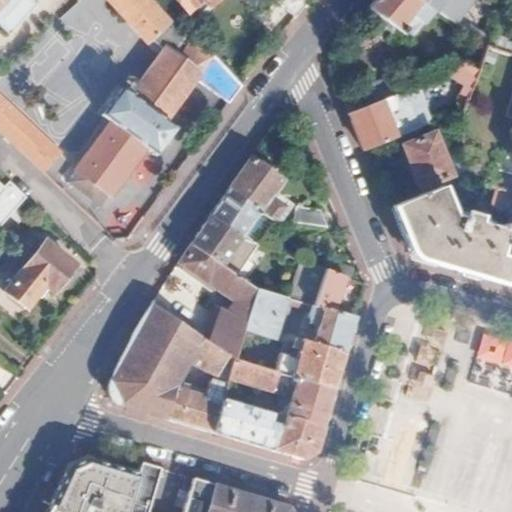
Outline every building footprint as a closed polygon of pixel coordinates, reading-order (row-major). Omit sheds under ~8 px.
[(29,3),(30,0),(0,0),(0,28),(7,35),(33,6),(29,3)] [(239,86),(196,40),(178,29),(175,33),(145,0),(106,0),(143,39),(147,35),(160,49),(127,95),(117,88),(99,114),(109,120),(74,171),(76,172),(69,183),(100,205),(106,195),(109,197),(144,149),(153,155),(173,128),(164,122),(194,80),(226,104),(233,94),(239,86)] [(211,0),(174,0),(185,11),(197,0),(200,0),(206,5),(211,0)] [(307,1),(305,0),(274,0),(293,18),(294,18),(307,1)] [(414,33),(430,7),(420,0),(372,0),(366,8),(366,9),(403,34),(407,28),(414,33)] [(420,0),(430,7),(453,22),(470,0),(420,0)] [(34,47),(50,31),(43,25),(22,47),(28,52),(34,47)] [(511,40),(508,39),(509,37),(493,32),(485,45),(511,53),(511,40)] [(475,73),(484,44),(474,38),(462,63),(475,73)] [(468,96),(475,73),(461,63),(449,73),(464,82),(461,93),(468,96)] [(401,93),(393,74),(341,95),(349,114),(401,93)] [(422,129),(407,91),(401,93),(349,114),(364,152),(422,129)] [(59,155),(25,122),(0,99),(0,134),(23,156),(42,174),(59,155)] [(446,167),(432,134),(402,146),(419,189),(438,182),(440,187),(463,178),(464,160),(446,167)] [(271,192),(279,179),(265,170),(266,165),(257,159),(253,160),(248,157),(243,165),(227,187),(258,209),(274,220),(277,220),(287,204),(271,192)] [(239,236),(258,209),(227,187),(213,207),(207,215),(239,236)] [(511,201),(511,192),(501,189),(496,208),(510,212),(511,201)] [(503,235),(505,231),(478,223),(478,220),(455,212),(453,215),(441,211),(433,190),(392,207),(408,248),(418,259),(487,279),(504,283),(511,259),(499,255),(503,235)] [(321,217),(317,208),(292,204),(289,222),(326,226),(321,217)] [(239,236),(207,215),(188,244),(220,261),(226,265),(237,273),(256,245),(239,236)] [(511,237),(503,235),(499,255),(511,259),(504,283),(511,285),(511,237)] [(43,240),(4,289),(24,306),(35,292),(42,297),(48,289),(51,290),(72,263),(43,240)] [(226,265),(220,261),(188,244),(185,247),(175,262),(225,297),(247,311),(254,287),(237,273),(226,265)] [(311,304),(323,269),(308,263),(297,260),(286,296),(308,304),(311,304)] [(332,311),(343,277),(323,269),(311,304),(332,311)] [(272,338),(286,296),(276,293),(254,287),(247,311),(244,322),(241,329),(272,338)] [(247,311),(225,297),(218,306),(225,311),(244,322),(247,311)] [(241,329),(244,322),(225,311),(218,306),(212,302),(205,327),(201,340),(224,355),(232,359),(238,341),(241,329)] [(341,363),(355,318),(332,311),(311,304),(308,304),(305,314),(306,322),(314,326),(309,341),(296,336),(292,346),(298,349),(296,358),(280,354),(275,372),(290,377),(295,379),(333,391),(341,363)] [(174,387),(187,363),(215,375),(224,355),(201,340),(190,333),(147,306),(137,323),(119,355),(112,371),(108,379),(107,384),(107,389),(110,397),(114,402),(118,404),(131,409),(206,431),(211,433),(220,401),(225,387),(209,382),(203,397),(186,391),(188,388),(181,385),(179,389),(174,387)] [(511,342),(502,340),(499,348),(477,342),(461,403),(489,411),(495,391),(511,395),(511,342)] [(252,366),(258,347),(238,341),(232,359),(233,360),(252,366)] [(269,392),(275,372),(252,366),(233,360),(231,366),(227,379),(269,392)] [(282,400),(290,377),(275,372),(269,392),(275,395),(274,397),(282,400)] [(315,451),(333,391),(295,379),(281,426),(267,422),(269,416),(220,401),(211,433),(301,459),(315,451)] [(425,483),(447,417),(421,408),(399,475),(425,483)] [(492,431),(473,426),(454,491),(487,501),(487,502),(499,506),(511,457),(511,431),(493,426),(492,431)] [(76,470),(88,467),(91,460),(83,458),(71,460),(68,465),(76,470)] [(93,511),(94,510),(100,511),(126,511),(133,486),(136,474),(91,460),(88,467),(76,470),(68,465),(45,511),(93,511)] [(204,511),(212,483),(189,477),(185,475),(181,487),(188,490),(180,511),(151,511),(146,511),(158,467),(140,462),(136,474),(133,486),(126,511),(204,511)] [(291,511),(287,506),(212,483),(204,511),(291,511)]
